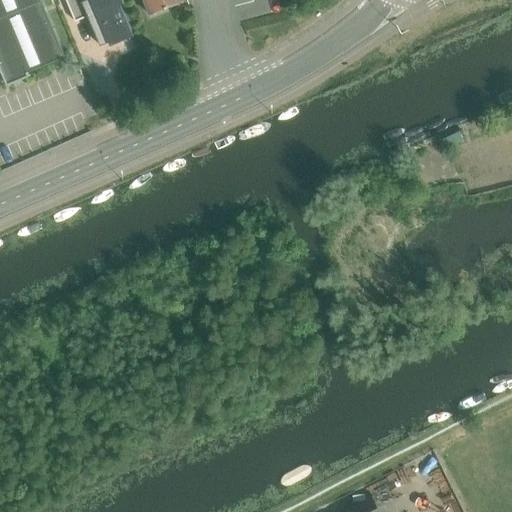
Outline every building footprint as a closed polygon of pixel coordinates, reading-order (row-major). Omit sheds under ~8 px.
[(0,0),(0,18),(43,1),(42,0),(0,0)] [(66,0),(75,21),(88,16),(101,46),(111,41),(112,43),(131,36),(118,5),(122,3),(121,0),(66,0)] [(183,2),(182,0),(143,0),(150,15),(183,2)] [(66,57),(43,1),(0,18),(0,58),(1,61),(0,61),(0,67),(7,85),(31,75),(30,74),(29,75),(28,72),(66,57)] [(350,245),(353,262),(372,257),(369,241),(350,245)]
